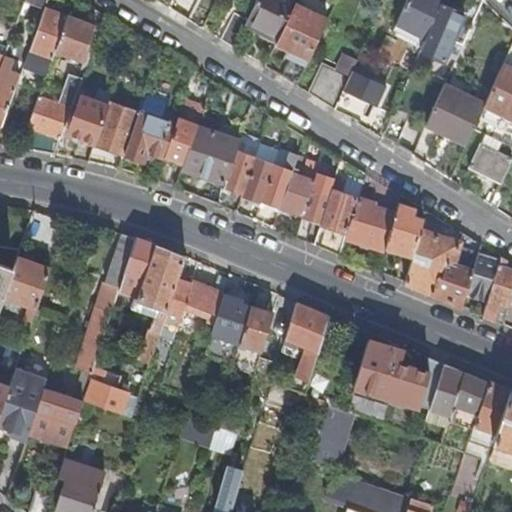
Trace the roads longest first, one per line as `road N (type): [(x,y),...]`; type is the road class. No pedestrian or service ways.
road 1 (secondary): [(511,364),(164,221),(0,179)]
road 2 (unclassified): [(126,0),(511,235)]
